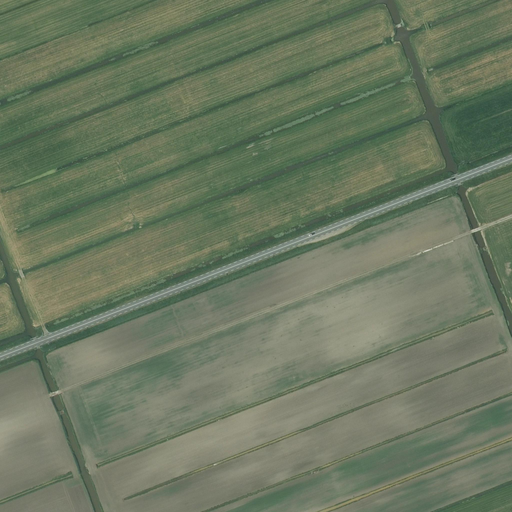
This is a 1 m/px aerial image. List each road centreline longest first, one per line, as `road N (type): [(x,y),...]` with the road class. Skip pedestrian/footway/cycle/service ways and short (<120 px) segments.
road 1 (primary): [(0,356),(511,158)]
road 2 (track): [(46,396),(511,216)]
